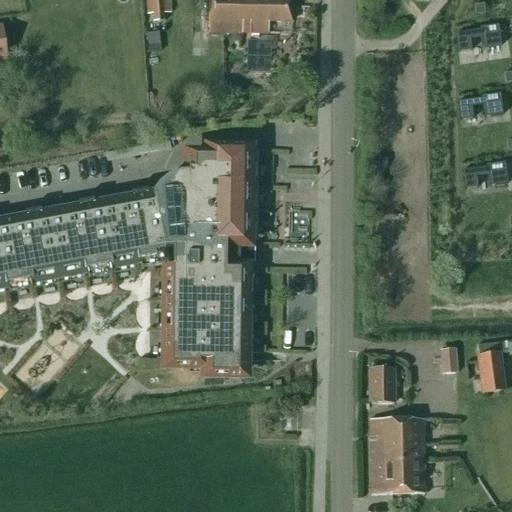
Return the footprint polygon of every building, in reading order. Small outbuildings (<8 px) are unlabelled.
[(144,0),(144,14),(167,15),(166,0),(144,0)] [(264,23),(290,24),(290,0),(208,0),(208,34),(264,35),(264,23)] [(483,6),(473,7),(474,16),(484,15),(483,6)] [(498,26),(455,31),(458,54),(471,52),(470,41),(480,40),(482,51),(500,49),(498,26)] [(158,34),(147,34),(148,53),(159,52),(158,34)] [(261,43),(249,45),(254,74),(265,72),(261,43)] [(499,95),(456,101),(459,124),(473,122),(471,111),(482,109),(483,121),(502,118),(499,95)] [(0,292),(0,288),(10,286),(10,290),(27,287),(26,283),(36,282),(37,285),(53,282),(52,278),(63,277),(63,280),(80,277),(79,274),(89,272),(90,276),(106,272),(105,269),(116,267),(116,271),(133,268),(132,264),(154,260),(153,255),(164,253),(163,251),(171,252),(171,270),(165,270),(164,346),(168,346),(168,367),(203,367),(203,376),(244,377),(245,334),(245,271),(238,270),(238,264),(250,264),(250,251),(238,251),(238,245),(247,245),(248,206),(253,206),(254,190),(248,190),(248,151),(203,151),(203,158),(187,157),(187,175),(178,175),(170,178),(164,182),(157,187),(152,194),(146,195),(145,192),(130,195),(131,198),(93,205),(92,202),(77,205),(78,208),(40,215),(39,212),(24,215),(25,218),(0,222),(0,292)] [(503,164),(461,171),(465,194),(478,191),(476,180),(487,178),(489,189),(507,186),(503,164)] [(511,341),(475,347),(476,358),(498,355),(507,354),(508,357),(511,356),(511,341)] [(457,375),(455,351),(439,352),(441,376),(457,375)] [(498,355),(476,358),(482,395),(504,392),(498,355)] [(368,405),(394,404),(393,371),(368,371),(368,405)] [(369,422),(370,496),(423,496),(422,421),(369,422)]
